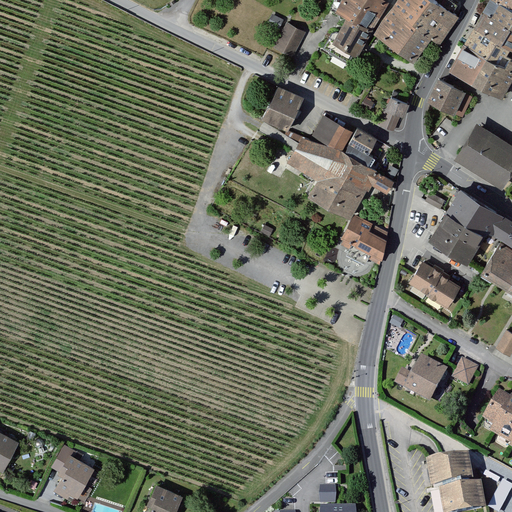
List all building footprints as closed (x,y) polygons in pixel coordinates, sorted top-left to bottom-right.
[(386,0),(338,0),(334,8),(347,16),(333,38),(354,51),(386,0)] [(457,11),(439,0),(393,0),(372,34),(411,59),(427,34),(438,41),(457,11)] [(511,13),(511,0),(486,0),(489,1),(511,13)] [(511,13),(489,1),(482,16),(511,31),(511,13)] [(511,31),(482,16),(472,30),(511,52),(511,31)] [(305,30),(283,19),(270,46),(292,57),(305,30)] [(511,52),(472,30),(462,47),(511,72),(511,52)] [(511,77),(511,72),(462,47),(450,70),(501,97),(511,77)] [(465,90),(438,77),(427,100),(454,113),(465,90)] [(302,95),(277,83),(261,117),(286,129),(302,95)] [(408,102),(388,97),(374,123),(392,127),(408,102)] [(352,129),(322,115),(307,139),(340,150),(352,129)] [(511,171),(511,143),(477,122),(454,159),(502,189),(511,171)] [(375,135),(356,124),(342,151),(346,152),(366,164),(372,154),(367,151),(375,135)] [(299,136),(284,161),(312,178),(304,197),(346,221),(377,171),(366,164),(346,152),(342,151),(340,150),(307,139),(299,136)] [(511,218),(459,186),(428,235),(468,259),(486,231),(499,239),(481,269),(511,288),(511,218)] [(457,282),(420,257),(403,281),(440,306),(457,282)] [(511,333),(506,330),(496,348),(510,357),(511,353),(511,333)] [(420,355),(401,390),(428,405),(447,370),(420,355)] [(462,360),(452,378),(469,387),(479,369),(462,360)] [(511,399),(499,392),(482,421),(511,439),(511,399)] [(0,477),(18,442),(0,433),(0,477)] [(67,455),(48,490),(73,504),(92,469),(67,455)] [(469,455),(427,462),(435,511),(475,511),(487,510),(482,483),(474,485),(469,455)] [(174,511),(182,496),(153,483),(139,511),(174,511)] [(320,487),(320,504),(336,504),(336,487),(320,487)] [(511,511),(511,495),(509,501),(499,496),(494,506),(499,508),(497,511),(511,511)]
